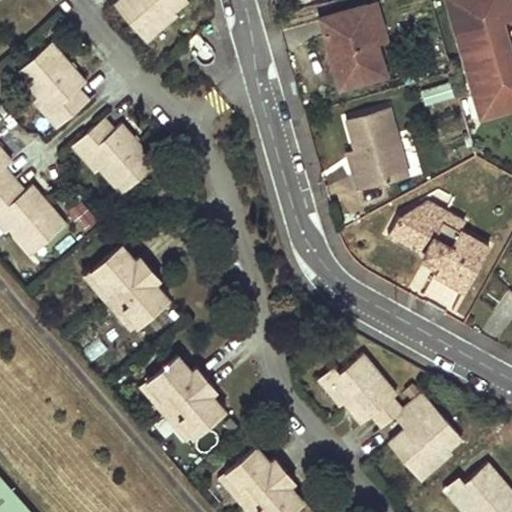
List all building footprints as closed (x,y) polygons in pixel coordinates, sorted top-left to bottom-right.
[(114,0),(113,2),(138,30),(157,14),(161,18),(168,12),(184,0),(114,0)] [(446,0),(450,14),(465,10),(461,0),(446,0)] [(511,18),(511,6),(510,0),(461,0),(465,10),(450,14),(474,97),(488,92),(494,113),(511,107),(511,63),(499,67),(492,47),(486,26),(501,21),(511,18)] [(365,4),(376,45),(386,42),(375,1),(365,4)] [(319,16),(338,87),(385,75),(376,45),(365,4),(319,16)] [(138,30),(145,39),(171,15),(168,12),(161,18),(157,14),(138,30)] [(507,43),(501,21),(486,26),(492,47),(507,43)] [(51,40),(15,71),(36,95),(51,111),(58,104),(68,116),(88,99),(79,87),(86,80),(51,40)] [(499,67),(511,63),(511,59),(507,43),(492,47),(499,67)] [(488,92),(474,97),(480,117),(494,113),(488,92)] [(51,111),(36,95),(31,99),(55,127),(68,116),(58,104),(51,111)] [(353,173),(357,189),(409,174),(389,104),(345,117),(355,152),(361,171),(353,173)] [(104,116),(83,135),(93,146),(86,153),(100,168),(121,192),(156,161),(121,122),(114,128),(104,116)] [(83,135),(71,146),(95,172),(100,168),(86,153),(93,146),(83,135)] [(0,145),(0,201),(4,206),(0,209),(0,216),(10,228),(31,253),(66,222),(32,182),(24,188),(5,165),(12,159),(0,145)] [(361,171),(355,152),(348,155),(353,173),(361,171)] [(82,231),(98,219),(81,197),(65,210),(82,231)] [(0,228),(4,233),(10,228),(0,216),(0,209),(4,206),(0,201),(0,228)] [(442,223),(447,214),(425,202),(415,208),(442,223)] [(396,219),(387,236),(426,258),(437,263),(440,265),(435,275),(463,290),(488,248),(457,231),(462,222),(447,214),(442,223),(415,208),(396,219)] [(119,240),(87,268),(101,284),(104,282),(122,303),(119,306),(134,322),(166,295),(152,279),(157,275),(137,252),(133,256),(119,240)] [(437,263),(426,258),(423,265),(433,271),(437,263)] [(87,268),(80,273),(127,328),(134,322),(119,306),(122,303),(104,282),(101,284),(87,268)] [(332,366),(322,374),(339,394),(358,417),(366,410),(376,421),(388,411),(395,405),(397,403),(387,393),(392,388),(357,346),(332,366)] [(171,351),(140,379),(154,395),(157,393),(175,414),(172,417),(187,433),(219,406),(205,389),(209,386),(190,363),(185,367),(171,351)] [(322,374),(332,366),(327,360),(311,372),(333,399),(339,394),(322,374)] [(140,379),(133,385),(181,438),(187,433),(172,417),(175,414),(157,393),(154,395),(140,379)] [(397,403),(395,405),(406,418),(399,424),(383,437),(409,467),(428,451),(432,455),(444,445),(458,434),(416,387),(397,403)] [(395,405),(388,411),(399,424),(406,418),(395,405)] [(251,443),(220,471),(234,488),(237,485),(255,506),(253,508),(255,511),(281,511),(299,497),(285,482),(289,478),(269,455),(265,459),(251,443)] [(447,449),(444,445),(432,455),(428,451),(409,467),(415,474),(447,449)] [(460,476),(449,486),(464,504),(470,511),(511,511),(511,503),(511,502),(511,490),(483,456),(460,476)] [(449,486),(460,476),(452,468),(436,482),(459,509),(464,504),(449,486)] [(0,511),(36,511),(0,470),(0,511)] [(234,488),(220,471),(213,476),(244,511),(255,511),(253,508),(255,506),(237,485),(234,488)]
